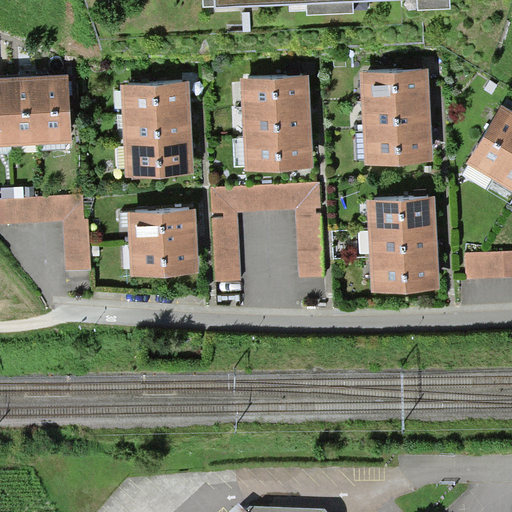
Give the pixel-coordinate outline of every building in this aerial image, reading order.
[(196,0),(197,2),(233,0),(300,0),(301,10),(351,7),(350,0),(409,0),(409,6),(448,4),(448,0),(196,0)] [(364,161),(429,159),(428,132),(428,109),(427,91),(426,68),(362,70),(364,161)] [(0,143),(70,139),(66,72),(19,75),(0,75),(0,143)] [(245,164),(311,162),(310,138),(309,119),(309,100),(308,73),(242,76),(245,164)] [(124,173),(192,168),(189,137),(188,117),(187,100),(185,78),(117,82),(124,173)] [(511,188),(511,112),(499,105),(466,161),(511,188)] [(302,272),(327,270),(321,179),(213,186),(219,278),(245,276),(240,208),(298,205),(302,272)] [(66,268),(91,266),(87,193),(0,197),(0,220),(64,217),(66,268)] [(371,288),(438,283),(436,257),(434,236),(433,214),(431,193),(365,198),(371,288)] [(129,272),(196,268),(195,246),(194,230),(192,206),(125,210),(129,272)] [(467,276),(511,274),(511,249),(466,251),(467,276)]
